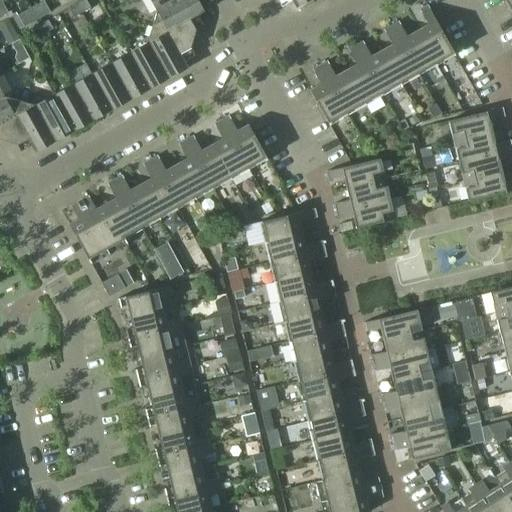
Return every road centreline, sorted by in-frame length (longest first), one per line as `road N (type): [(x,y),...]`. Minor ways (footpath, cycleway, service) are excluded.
road 1 (residential): [(410,511),(390,474),(316,175),(245,45)]
road 2 (residential): [(118,511),(75,376),(70,307),(8,196)]
road 3 (residential): [(8,196),(188,99),(212,62),(245,45)]
road 4 (residential): [(245,45),(276,26),(319,25),(367,0)]
